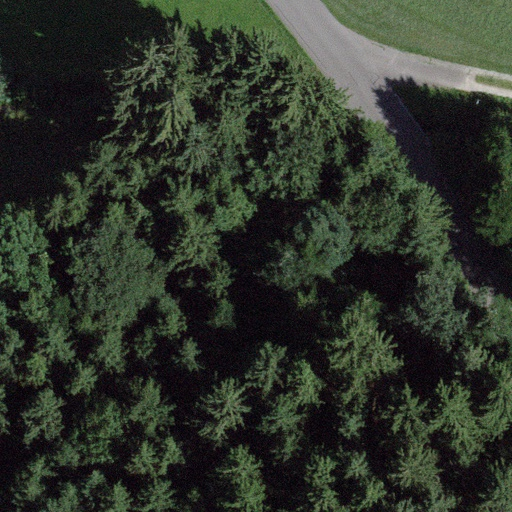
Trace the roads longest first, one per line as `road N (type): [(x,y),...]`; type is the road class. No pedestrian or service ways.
road 1 (unclassified): [(374,47),(511,318)]
road 2 (track): [(511,83),(374,47)]
